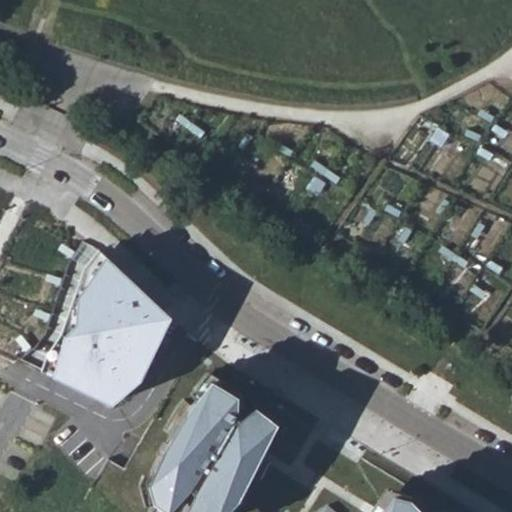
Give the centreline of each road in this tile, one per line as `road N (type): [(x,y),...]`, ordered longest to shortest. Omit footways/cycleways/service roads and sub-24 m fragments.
road 1 (residential): [(214,287),(264,326),(511,476)]
road 2 (residential): [(0,367),(93,413),(116,420),(134,414),(214,287)]
road 3 (residential): [(47,164),(214,287)]
